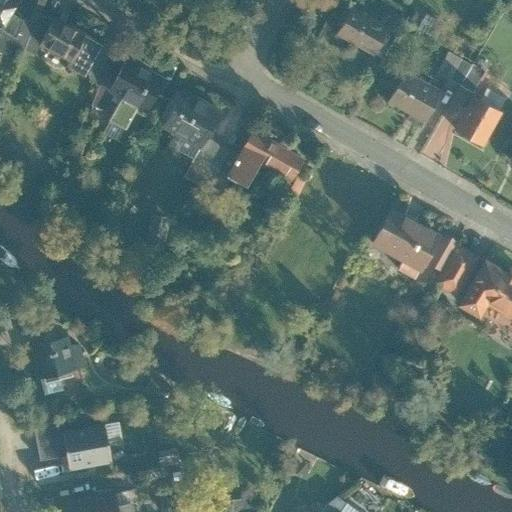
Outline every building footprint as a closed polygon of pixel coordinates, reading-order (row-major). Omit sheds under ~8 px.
[(16,0),(0,0),(0,28),(12,7),(16,0)] [(32,17),(12,7),(0,28),(0,46),(5,49),(8,42),(21,46),(32,17)] [(36,7),(32,17),(21,46),(19,48),(29,53),(35,42),(51,14),(36,7)] [(391,29),(353,7),(336,37),(373,59),(391,29)] [(100,39),(52,12),(51,14),(35,42),(83,69),(100,39)] [(163,75),(124,52),(104,86),(143,109),(163,75)] [(448,80),(460,87),(471,66),(459,60),(448,80)] [(471,66),(460,87),(473,94),(484,73),(471,66)] [(442,94),(404,72),(386,105),(424,127),(442,94)] [(220,104),(180,82),(158,123),(198,145),(220,104)] [(480,149),(500,114),(472,99),(453,133),(480,149)] [(248,186),(263,160),(276,139),(251,123),(224,172),(248,186)] [(214,173),(229,147),(206,133),(190,159),(214,173)] [(300,154),(276,139),(263,160),(287,175),(300,154)] [(309,198),(326,170),(313,163),(296,190),(309,198)] [(372,195),(333,172),(316,201),(338,214),(332,223),(348,233),(372,195)] [(439,229),(388,199),(366,237),(399,255),(394,262),(414,273),(439,229)] [(438,267),(455,237),(443,230),(426,260),(438,267)] [(456,292),(478,253),(456,240),(433,280),(456,292)] [(511,269),(482,253),(455,300),(477,314),(484,301),(511,316),(511,318),(510,321),(511,321),(511,269)] [(31,340),(41,379),(68,373),(59,334),(31,340)] [(39,458),(67,453),(63,430),(59,431),(57,419),(33,423),(39,458)] [(103,423),(63,430),(67,453),(69,467),(109,461),(109,459),(106,440),(103,423)] [(106,440),(109,459),(124,456),(121,437),(106,440)] [(73,496),(75,511),(128,511),(126,498),(111,501),(109,490),(73,496)]
